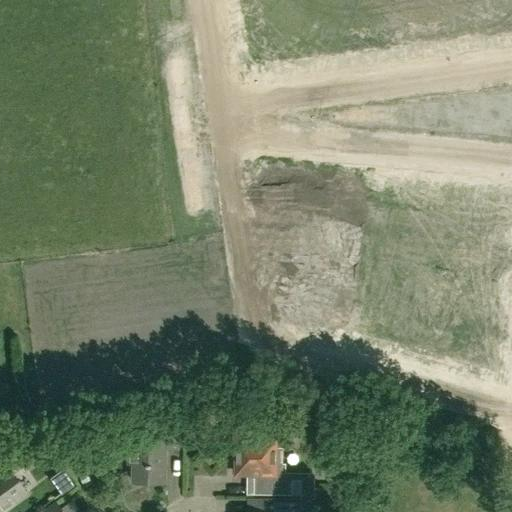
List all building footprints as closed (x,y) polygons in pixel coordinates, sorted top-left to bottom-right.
[(328,0),(312,3),(315,26),(331,24),(328,0)] [(506,11),(504,0),(405,0),(374,4),(375,9),(350,12),(355,52),(497,33),(494,13),(506,11)] [(289,18),(248,24),(254,65),(301,59),(297,30),(291,31),(289,18)] [(362,281),(350,326),(375,333),(379,318),(395,322),(407,275),(390,271),(385,287),(362,281)] [(283,285),(277,311),(292,315),(291,319),(308,324),(309,320),(315,321),(319,308),(330,312),(337,286),(324,283),(321,295),(283,285)] [(402,354),(402,369),(425,369),(425,354),(402,354)] [(178,449),(178,420),(157,420),(157,439),(130,439),(130,464),(134,464),(134,481),(164,481),(164,449),(178,449)] [(92,455),(92,432),(74,432),(74,454),(92,455)] [(234,436),(234,457),(236,457),(236,474),(247,474),(256,475),(256,495),(292,495),(292,472),(286,472),(286,463),(283,463),(277,463),(277,447),(277,439),(263,439),(263,436),(234,436)] [(11,446),(14,463),(41,458),(38,441),(11,446)] [(186,458),(175,460),(181,487),(192,485),(186,458)] [(0,511),(26,494),(4,465),(0,467),(0,511)] [(301,478),(301,494),(314,494),(314,478),(301,478)] [(294,511),(295,498),(292,498),(285,498),(257,498),(256,511),(294,511)] [(58,508),(54,503),(41,511),(69,511),(64,504),(58,508)]
